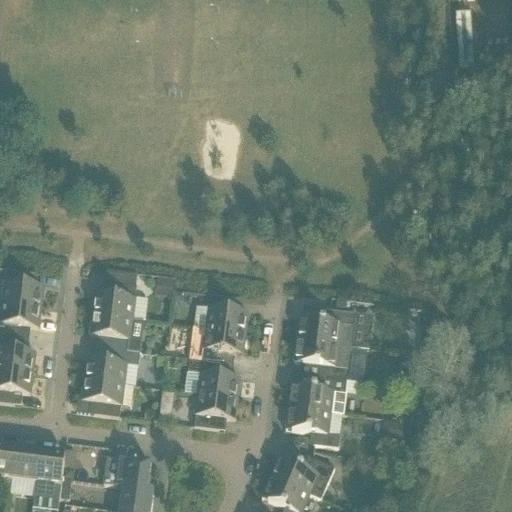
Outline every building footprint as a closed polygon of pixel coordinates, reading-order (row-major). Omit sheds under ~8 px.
[(470,16),(455,17),(459,72),(473,71),(470,16)] [(504,69),(503,51),(485,52),(486,71),(504,69)] [(31,277),(11,275),(6,274),(4,286),(3,286),(1,307),(41,312),(43,291),(29,289),(31,277)] [(95,297),(92,319),(132,324),(143,325),(145,325),(148,303),(134,301),(137,278),(132,278),(112,275),(109,299),(95,297)] [(235,303),(215,300),(210,299),(209,312),(208,312),(205,333),(245,338),(248,317),(234,315),(235,303)] [(364,316),(365,307),(338,302),(336,312),(364,316)] [(38,333),(41,312),(1,307),(0,313),(0,340),(23,343),(24,331),(38,333)] [(355,318),(354,318),(330,315),(328,326),(299,323),(296,345),(338,350),(350,352),(355,318)] [(129,344),(132,324),(92,319),(90,339),(103,341),(102,353),(139,358),(141,346),(129,344)] [(242,358),(245,338),(205,333),(203,354),(202,366),(227,369),(228,356),(242,358)] [(21,355),(23,343),(0,340),(0,373),(32,378),(35,357),(21,355)] [(346,385),(350,352),(338,350),(296,345),(294,367),(323,370),(321,383),(346,385)] [(87,363),(84,384),(124,389),(126,369),(138,370),(139,358),(102,353),(100,365),(87,363)] [(225,381),(227,369),(202,366),(189,364),(187,376),(199,378),(197,399),(237,404),(239,382),(225,381)] [(30,399),(32,378),(0,373),(0,407),(14,409),(16,397),(30,399)] [(342,419),(346,385),(321,383),(320,394),(291,390),(288,413),(330,418),(330,417),(342,419)] [(121,410),(124,389),(84,384),(81,405),(95,407),(94,419),(119,422),(120,410),(121,410)] [(234,424),(237,404),(197,399),(194,419),(195,419),(194,432),(219,435),(220,422),(234,424)] [(327,439),(330,418),(288,413),(285,434),(314,438),(313,450),(333,452),(338,453),(339,440),(327,439)] [(381,442),(409,445),(411,428),(383,425),(381,442)] [(0,482),(10,484),(14,452),(0,450),(0,482)] [(35,487),(39,455),(14,452),(10,484),(35,487)] [(147,495),(147,494),(150,469),(138,468),(140,457),(114,454),(113,465),(107,464),(104,489),(116,491),(147,495)] [(61,484),(62,478),(65,458),(39,455),(35,487),(33,501),(59,504),(61,484)] [(320,504),(334,473),(311,463),(306,474),(279,462),(270,483),(309,499),(320,504)] [(303,511),(309,499),(270,483),(261,503),(282,511),(303,511)] [(68,505),(71,485),(61,484),(59,504),(68,505)] [(150,511),(153,495),(147,494),(147,495),(116,491),(115,491),(121,492),(118,511),(150,511)]
